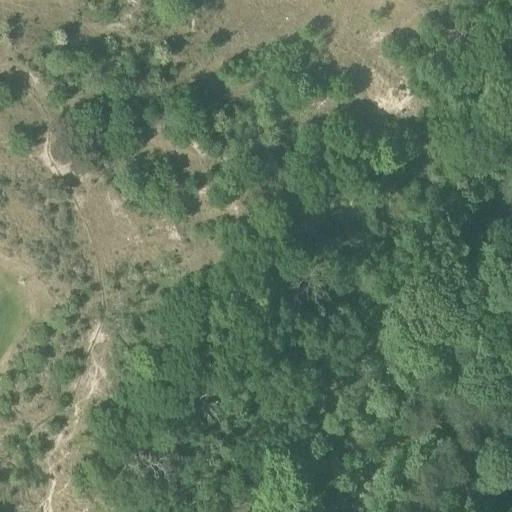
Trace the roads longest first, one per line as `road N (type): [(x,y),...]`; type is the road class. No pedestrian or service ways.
road 1 (track): [(235,511),(372,336),(511,178)]
road 2 (residential): [(335,511),(453,404),(511,325)]
